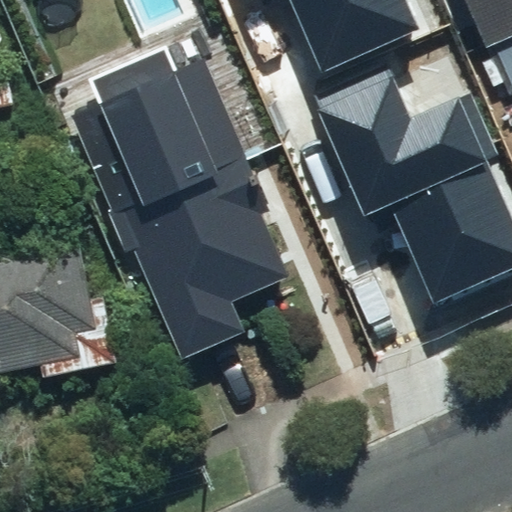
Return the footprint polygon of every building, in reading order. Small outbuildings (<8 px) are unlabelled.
[(289,0),(322,74),(420,31),(405,0),(289,0)] [(511,0),(481,0),(511,62),(511,0)] [(72,115),(181,362),(244,335),(228,299),(291,271),(201,68),(177,78),(163,46),(89,78),(100,103),(72,115)] [(17,59),(0,64),(0,113),(32,103),(17,59)] [(390,206),(434,305),(511,270),(511,217),(457,94),(408,115),(386,65),(310,99),(362,218),(390,206)] [(0,234),(0,370),(41,363),(44,377),(120,362),(107,295),(91,298),(76,220),(0,234)]
